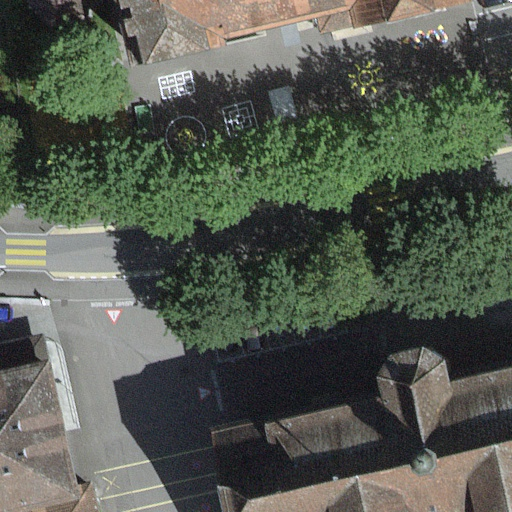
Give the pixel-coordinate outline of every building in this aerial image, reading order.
[(24,0),(24,1),(48,26),(79,18),(84,0),(24,0)] [(122,0),(138,67),(439,0),(122,0)] [(52,319),(0,330),(0,359),(59,346),(52,319)] [(98,511),(59,346),(0,359),(0,511),(98,511)] [(511,511),(511,347),(222,412),(244,511),(511,511)]
